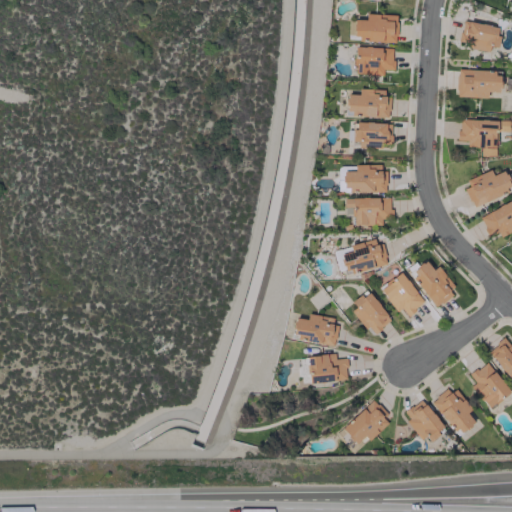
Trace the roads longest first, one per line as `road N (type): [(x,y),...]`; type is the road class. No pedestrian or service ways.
road 1 (residential): [(436,0),(426,167),(434,209),(509,299)]
road 2 (motorway): [(267,511),(0,509)]
road 3 (motorway): [(511,492),(267,511)]
road 4 (residential): [(509,299),(401,367)]
